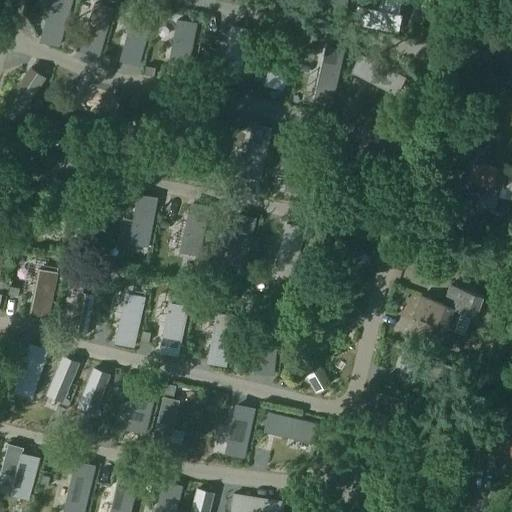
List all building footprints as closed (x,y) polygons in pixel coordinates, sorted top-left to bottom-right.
[(46,28),(42,41),(59,46),(63,31),(67,20),(70,8),(72,0),(52,0),(51,4),(53,5),(50,16),(46,28)] [(86,39),(82,51),(99,56),(103,42),(107,30),(110,18),(114,6),(95,0),(91,15),(93,15),(89,26),(86,39)] [(251,0),(250,5),(268,9),(270,0),(251,0)] [(326,0),(325,5),(334,7),(345,10),(346,0),(326,0)] [(357,0),(355,8),(352,23),(367,26),(382,29),(398,33),(401,15),(397,14),(400,2),(392,0),(357,0)] [(125,47),(122,60),(138,65),(143,50),(146,39),(150,27),(153,15),(134,9),(130,23),(132,24),(129,35),(125,47)] [(172,57),(169,70),(187,73),(190,59),(192,46),(194,34),(197,22),(190,21),(177,18),(174,33),(176,33),(174,44),(172,57)] [(469,40),(473,27),(465,24),(461,38),(469,40)] [(261,26),(258,41),(273,45),(275,35),(276,30),(261,26)] [(71,37),(68,48),(75,50),(76,49),(79,40),(71,37)] [(224,71),(221,84),(237,88),(240,73),(243,59),(247,43),(231,40),(230,41),(224,71)] [(104,53),(101,64),(108,66),(111,57),(111,56),(104,53)] [(321,92),(318,107),(324,108),(335,111),(344,68),(346,61),(347,57),(331,53),(329,53),(321,92)] [(361,53),(352,71),(362,77),(364,78),(377,85),(388,90),(396,95),(406,77),(397,72),(385,66),(373,60),(361,53)] [(268,76),(265,87),(271,88),(270,93),(270,96),(285,99),(288,86),(289,85),(291,74),(294,61),(278,57),(274,77),(268,76)] [(201,63),(199,82),(206,83),(212,83),(214,64),(210,64),(201,63)] [(15,64),(10,79),(11,79),(23,83),(37,87),(31,107),(46,112),(50,100),(53,88),(57,77),(43,72),(29,68),(15,64)] [(145,66),(144,74),(154,76),(155,67),(145,66)] [(81,96),(80,99),(90,102),(92,102),(109,107),(114,109),(118,94),(107,91),(96,88),(84,84),(81,96)] [(292,86),(288,99),(300,102),(303,89),(296,87),(292,86)] [(62,93),(55,111),(68,116),(69,113),(75,98),(72,97),(62,93)] [(132,98),(128,105),(138,109),(141,101),(138,100),(132,98)] [(141,140),(136,153),(154,161),(159,149),(164,137),(169,125),(175,113),(158,106),(154,115),(152,115),(147,128),(141,140)] [(127,108),(124,115),(132,118),(134,111),(127,108)] [(18,118),(14,130),(29,136),(33,124),(32,124),(18,118)] [(197,147),(192,162),(210,169),(216,154),(221,139),(227,125),(209,118),(203,132),(197,147)] [(54,135),(53,139),(87,149),(91,150),(92,146),(96,131),(92,130),(58,121),(54,135)] [(244,162),(240,175),(260,180),(263,166),(266,153),(270,139),(273,127),(258,123),(253,122),(250,134),(246,153),(244,162)] [(448,156),(466,159),(485,161),(489,141),(452,135),(448,156)] [(323,165),(319,184),(336,188),(340,169),(342,159),(345,144),(328,140),(326,153),(323,165)] [(288,177),(285,190),(303,194),(307,178),(310,163),(314,147),(298,143),(295,155),(293,166),(290,177),(288,177)] [(363,196),(359,210),(378,214),(382,201),(385,187),(388,174),(391,161),(377,158),(372,156),(369,169),(365,188),(363,196)] [(509,165),(485,161),(466,159),(461,194),(461,195),(460,196),(460,197),(460,198),(460,200),(460,201),(460,202),(461,203),(461,204),(463,206),(465,207),(467,208),(469,208),(470,208),(471,208),(473,208),(474,207),(475,206),(476,205),(477,204),(477,203),(478,202),(478,201),(478,200),(478,199),(478,197),(478,196),(477,195),(477,194),(476,193),(477,182),(506,187),(509,165)] [(0,216),(3,217),(4,217),(7,205),(11,192),(14,180),(17,167),(0,162),(0,216)] [(48,216),(46,229),(61,232),(63,232),(66,219),(68,207),(71,194),(73,181),(55,178),(53,190),(51,203),(49,210),(48,216)] [(89,217),(86,228),(99,232),(102,220),(105,208),(107,209),(112,190),(96,186),(93,197),(91,205),(93,205),(89,217)] [(133,232),(131,244),(148,247),(150,235),(153,222),(155,209),(157,197),(140,193),(138,206),(135,221),(133,232)] [(184,240),(181,252),(198,256),(201,244),(204,232),(207,220),(210,207),(193,203),(190,216),(187,230),(184,240)] [(448,218),(445,217),(436,214),(423,210),(420,220),(432,224),(445,228),(448,218)] [(230,251),(227,263),(243,267),(245,267),(247,255),(250,243),(253,231),(255,219),(238,216),(236,227),(233,239),(233,241),(230,251)] [(77,219),(70,223),(74,230),(81,226),(77,219)] [(277,260),(274,273),(285,276),(292,278),(296,265),(299,253),(302,240),(305,228),(298,226),(287,223),(284,235),(280,248),(279,253),(277,260)] [(18,240),(37,244),(40,229),(22,225),(18,240)] [(308,257),(304,269),(319,274),(324,259),(322,259),(326,246),(331,233),(315,227),(313,232),(309,245),(312,246),(308,257)] [(258,239),(256,247),(264,249),(266,241),(258,239)] [(72,242),(67,244),(70,252),(75,250),(72,242)] [(334,262),(323,271),(334,286),(346,277),(353,272),(357,268),(368,259),(357,245),(346,254),(343,256),(334,262)] [(2,253),(0,254),(0,261),(3,264),(8,258),(2,253)] [(31,317),(31,318),(48,321),(51,305),(54,290),(58,272),(39,268),(36,283),(38,283),(36,292),(34,302),(31,317)] [(251,297),(267,296),(267,283),(251,284),(251,297)] [(450,284),(443,303),(442,304),(455,308),(455,309),(477,317),(485,297),(450,284)] [(10,286),(8,295),(18,297),(20,288),(10,286)] [(72,316),(69,333),(86,336),(88,322),(91,308),(93,294),(79,292),(77,304),(75,317),(72,316)] [(118,330),(115,343),(134,347),(136,334),(139,322),(142,309),(145,296),(126,292),(125,298),(124,305),(122,312),(121,317),(118,330)] [(420,295),(413,315),(448,328),(455,309),(455,308),(442,304),(443,303),(420,295)] [(328,308),(316,312),(321,329),(334,324),(347,320),(359,315),(354,299),(341,304),(328,308)] [(162,340),(159,352),(178,356),(180,344),(183,331),(185,318),(188,306),(170,302),(167,315),(165,322),(164,327),(162,340)] [(98,311),(96,319),(104,321),(106,313),(98,311)] [(207,361),(207,363),(226,366),(228,354),(231,342),(233,329),(236,316),(217,313),(216,318),(215,325),(213,334),(212,338),(209,351),(207,361)] [(257,361),(256,372),(273,374),(275,360),(276,347),(278,333),(279,324),(262,322),(261,328),(260,340),(258,351),(257,361)] [(434,327),(424,324),(421,334),(431,337),(434,327)] [(143,330),(140,341),(148,344),(151,332),(143,330)] [(189,334),(187,343),(195,345),(197,336),(189,334)] [(30,342),(14,392),(33,398),(49,348),(30,342)] [(307,348),(294,356),(304,372),(310,382),(314,390),(316,392),(331,384),(325,374),(322,368),(320,369),(313,359),(307,348)] [(448,387),(455,367),(444,363),(432,359),(420,355),(408,351),(402,368),(406,369),(405,372),(420,377),(434,382),(448,387)] [(63,356),(47,395),(63,402),(80,363),(63,356)] [(234,361),(233,372),(241,373),(242,364),(242,362),(234,361)] [(94,368),(78,407),(95,414),(110,374),(94,368)] [(116,375),(113,385),(121,387),(123,376),(116,375)] [(130,416),(126,429),(145,434),(148,421),(151,409),(155,396),(158,384),(141,380),(140,381),(138,392),(135,404),(132,416),(130,416)] [(165,384),(162,394),(173,396),(175,387),(175,386),(170,385),(165,384)] [(113,385),(111,394),(119,396),(121,387),(113,385)] [(185,397),(185,399),(193,401),(195,392),(187,391),(186,394),(186,395),(186,396),(185,397)] [(415,423),(421,407),(408,402),(394,398),(381,393),(375,409),(376,409),(402,419),(415,423)] [(208,394),(206,402),(214,403),(215,395),(208,394)] [(156,425),(153,439),(169,443),(173,430),(176,415),(179,403),(179,401),(163,397),(160,411),(156,425)] [(228,440),(225,452),(244,457),(246,445),(249,433),(252,422),(254,410),(237,406),(235,418),(232,429),(230,440),(228,440)] [(195,409),(187,453),(205,457),(213,413),(195,409)] [(269,412),(265,430),(269,431),(277,433),(288,435),(300,438),(299,440),(310,443),(314,423),(299,419),(284,416),(269,412)] [(494,440),(480,425),(472,416),(452,434),(461,443),(453,451),(467,466),(485,450),(484,450),(494,441),(494,440)] [(494,441),(484,450),(485,450),(499,465),(511,452),(511,424),(494,440),(494,441)] [(4,458),(0,473),(16,477),(11,494),(28,498),(29,499),(32,485),(36,471),(40,458),(38,457),(22,453),(24,448),(8,444),(4,458)] [(66,500),(63,511),(84,511),(86,506),(89,493),(92,480),(95,467),(77,463),(74,475),(71,488),(68,501),(66,500)] [(112,507),(110,511),(130,511),(131,511),(133,500),(136,488),(139,477),(122,473),(119,484),(117,496),(114,507),(112,507)] [(42,475),(40,485),(48,487),(48,484),(50,480),(50,477),(42,475)] [(176,511),(179,499),(182,487),(165,483),(162,495),(159,507),(158,511),(176,511)] [(234,494),(231,511),(281,511),(283,501),(271,499),(258,498),(246,496),(234,494)]
